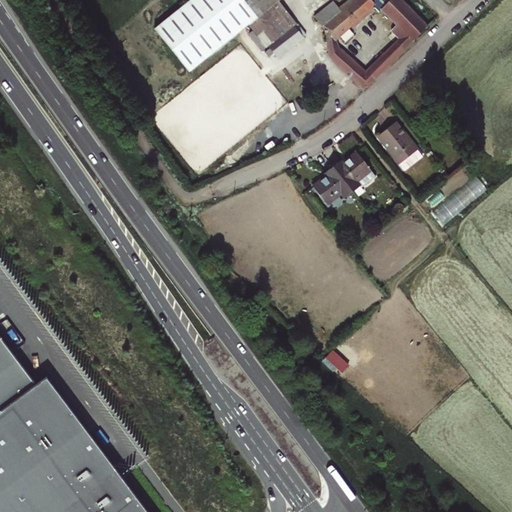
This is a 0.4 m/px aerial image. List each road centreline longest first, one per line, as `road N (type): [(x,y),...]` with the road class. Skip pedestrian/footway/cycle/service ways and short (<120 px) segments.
road 1 (trunk): [(349,499),(0,20)]
road 2 (trunk): [(0,68),(267,457)]
road 3 (residential): [(479,0),(326,136),(210,190)]
road 4 (unknown): [(374,98),(327,60),(269,63),(245,33)]
